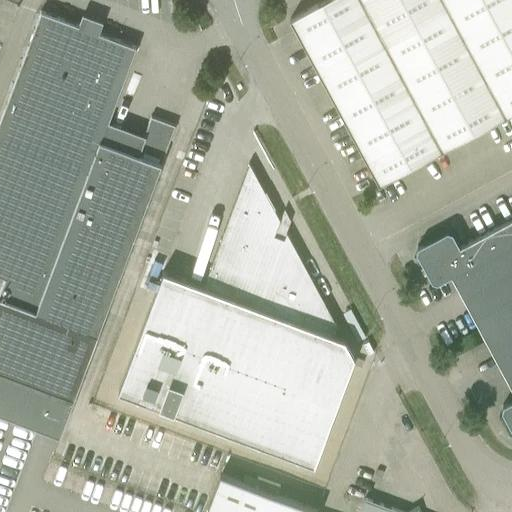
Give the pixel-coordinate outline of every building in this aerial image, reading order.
[(379,184),(511,112),(511,0),(325,0),(310,8),(290,19),(379,184)] [(136,46),(41,11),(0,118),(0,274),(4,277),(0,288),(0,411),(59,434),(166,148),(142,139),(136,153),(101,140),(136,46)] [(280,219),(249,162),(209,268),(229,276),(223,293),(163,271),(118,391),(314,464),(354,356),(345,339),(334,335),(336,327),(339,328),(287,231),(286,231),(284,238),(274,235),(280,219)] [(511,218),(460,246),(452,232),(447,230),(417,246),(416,252),(432,281),(437,283),(451,275),(511,388),(511,399),(503,405),(501,410),(511,430),(511,218)] [(124,319),(98,388),(111,393),(137,325),(124,319)] [(316,511),(317,511),(220,474),(205,511),(316,511)] [(402,511),(364,498),(358,511),(402,511)]
